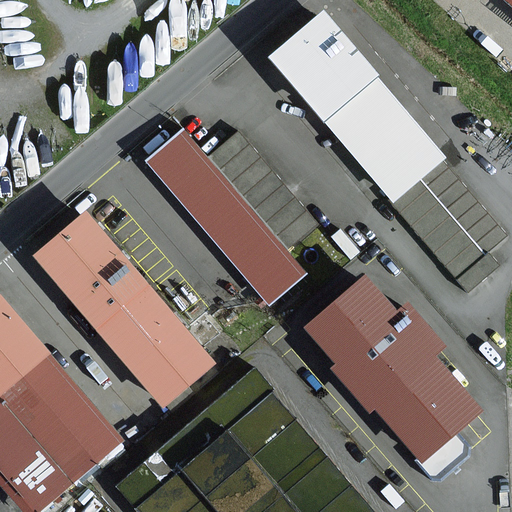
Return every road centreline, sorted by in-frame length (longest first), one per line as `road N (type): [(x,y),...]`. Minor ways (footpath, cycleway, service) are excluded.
road 1 (unclassified): [(0,240),(276,0)]
road 2 (track): [(134,0),(31,91),(0,93)]
